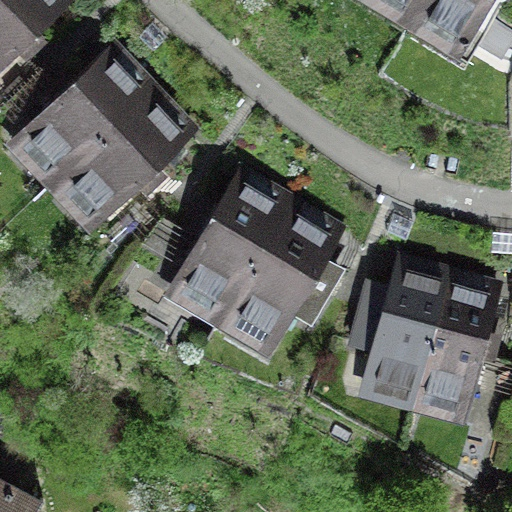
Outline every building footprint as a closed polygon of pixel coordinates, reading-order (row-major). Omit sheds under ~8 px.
[(72,0),(0,0),(0,78),(78,6),(72,0)] [(420,0),(348,0),(347,1),(401,33),(420,0)] [(420,0),(401,33),(453,66),(493,0),(420,0)] [(157,90),(113,44),(0,151),(0,154),(43,199),(157,90)] [(157,90),(43,199),(86,244),(200,135),(157,90)] [(292,205),(239,173),(161,304),(217,337),(292,205)] [(347,236),(292,205),(217,337),(270,368),(347,236)] [(449,278),(395,263),(357,407),(414,422),(449,278)] [(504,292),(449,278),(414,422),(467,436),(504,292)] [(49,511),(50,511),(0,483),(0,511),(49,511)]
